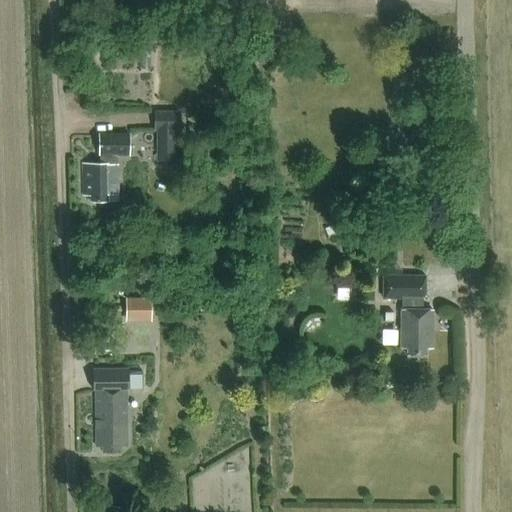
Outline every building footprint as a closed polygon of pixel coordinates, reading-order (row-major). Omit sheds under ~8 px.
[(89,66),(89,77),(97,77),(97,66),(89,66)] [(153,128),(156,128),(179,128),(179,109),(153,109),(153,128)] [(179,129),(156,129),(157,159),(180,159),(179,129)] [(129,135),(99,135),(99,164),(83,164),(83,195),(91,195),(91,202),(107,202),(107,195),(118,195),(118,164),(116,164),(116,155),(129,155),(129,135)] [(346,231),(342,220),(325,226),(329,238),(346,231)] [(146,226),(139,229),(141,237),(148,235),(146,226)] [(384,276),(384,297),(402,298),(401,348),(407,348),(407,355),(426,355),(426,348),(432,348),(433,332),(433,315),(433,310),(424,309),(424,298),(425,298),(426,276),(384,276)] [(125,296),(126,319),(150,319),(150,296),(125,296)] [(128,388),(128,370),(96,370),(93,370),(93,390),(96,390),(96,446),(103,446),(103,452),(121,452),(121,446),(127,446),(127,404),(126,388),(128,388)]
